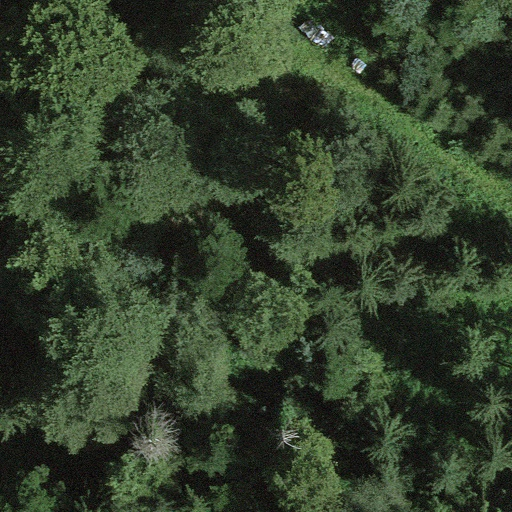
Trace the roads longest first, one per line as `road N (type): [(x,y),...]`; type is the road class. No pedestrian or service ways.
road 1 (track): [(251,0),(511,202)]
road 2 (track): [(163,511),(0,325)]
